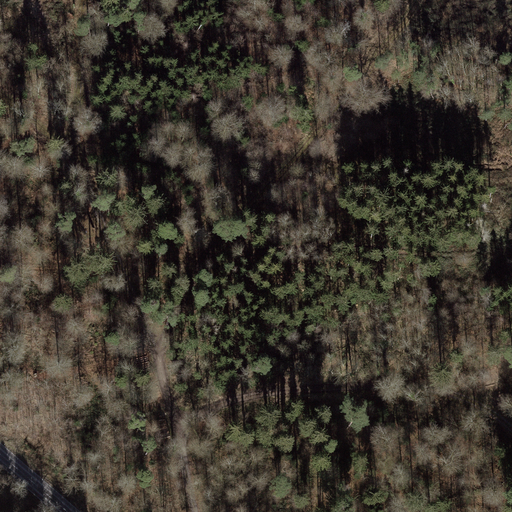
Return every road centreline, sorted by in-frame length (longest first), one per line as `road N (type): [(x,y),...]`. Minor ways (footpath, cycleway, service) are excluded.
road 1 (track): [(414,0),(294,163),(232,219),(199,263),(158,357),(179,426)]
road 2 (track): [(511,437),(493,416),(447,391),(384,386),(242,399),(179,426),(194,511)]
road 3 (track): [(158,357),(76,161),(0,90)]
road 4 (track): [(76,161),(85,0)]
